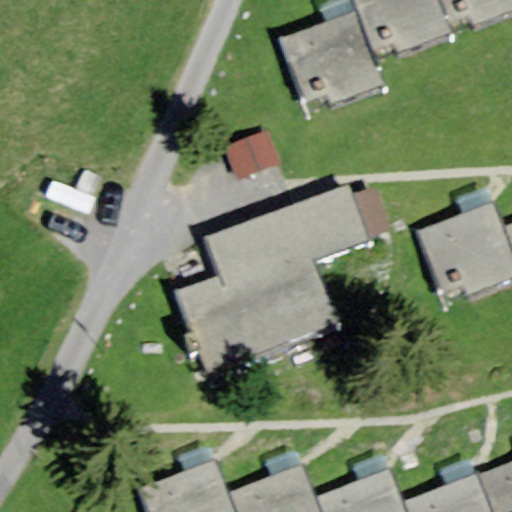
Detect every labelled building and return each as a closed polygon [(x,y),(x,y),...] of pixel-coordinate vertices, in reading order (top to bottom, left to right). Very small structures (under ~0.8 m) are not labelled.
[(286,35),(315,114),(387,87),(377,61),(511,11),(511,0),(353,0),(357,9),(286,35)] [(268,141),(222,156),(232,188),(278,173),(268,141)] [(231,278),(186,295),(213,365),(335,320),(313,261),(366,241),(349,194),(218,243),(225,260),(231,278)] [(414,239),(443,321),(511,296),(511,227),(506,229),(498,209),(414,239)] [(223,464),(139,494),(144,511),(511,511),(511,466),(409,502),(398,471),(321,498),(311,468),(234,495),(223,464)]
